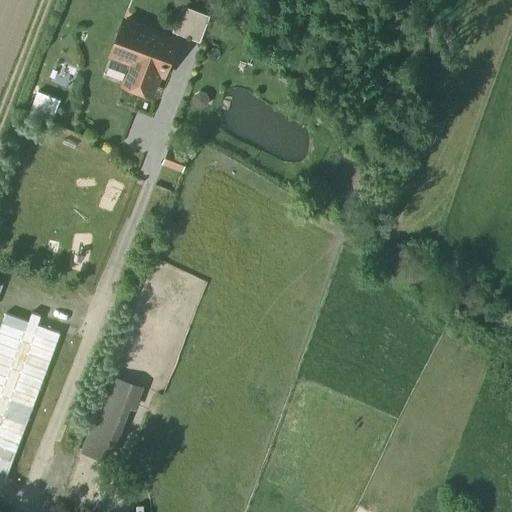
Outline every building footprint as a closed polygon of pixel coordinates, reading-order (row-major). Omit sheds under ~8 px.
[(181,9),(171,34),(199,44),(209,19),(181,9)] [(181,43),(123,21),(109,59),(132,67),(124,88),(152,99),(159,78),(166,81),(181,43)] [(47,81),(69,91),(79,68),(56,59),(47,81)] [(165,151),(160,166),(182,174),(187,159),(165,151)] [(0,477),(11,481),(58,330),(39,324),(42,314),(31,311),(28,319),(1,311),(0,314),(0,477)] [(143,388),(111,377),(82,454),(115,466),(143,388)] [(74,463),(55,457),(42,494),(61,500),(74,463)]
